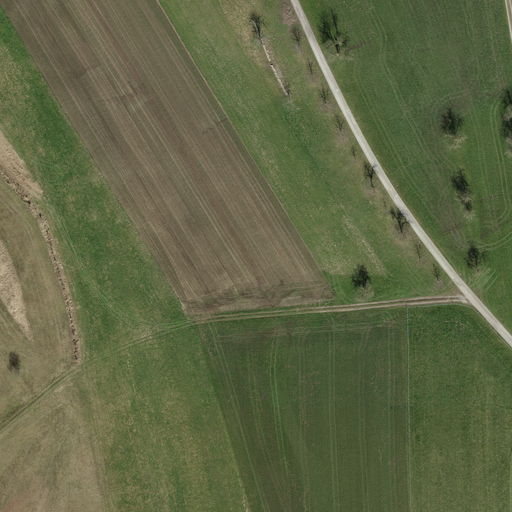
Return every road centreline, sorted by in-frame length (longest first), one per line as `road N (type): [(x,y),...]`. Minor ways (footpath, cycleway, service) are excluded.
road 1 (track): [(511,340),(401,205),(294,0)]
road 2 (track): [(199,321),(471,297)]
